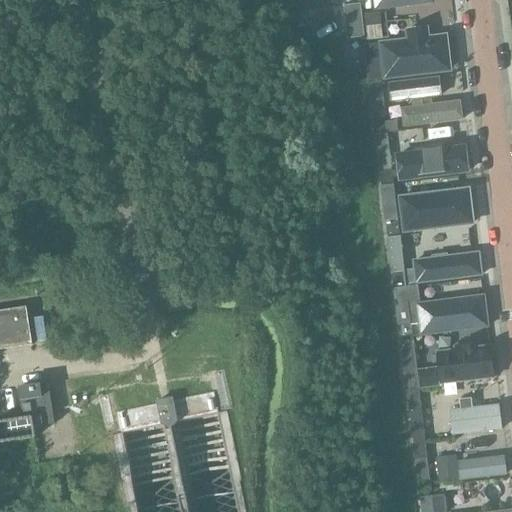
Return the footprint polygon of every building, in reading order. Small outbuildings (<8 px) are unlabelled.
[(375,0),(376,9),(436,1),(436,0),(375,0)] [(347,38),(361,36),(357,3),(343,4),(347,38)] [(366,27),(380,25),(380,23),(379,13),(363,15),(364,25),(364,27),(366,27)] [(366,27),(367,40),(382,38),(380,25),(366,27)] [(377,43),(365,45),(363,45),(365,61),(367,61),(379,60),(377,43)] [(368,84),(369,84),(370,84),(381,82),(382,82),(381,81),(379,60),(367,62),(365,62),(366,68),(350,70),(352,82),(367,80),(368,84)] [(381,82),(370,84),(369,84),(371,99),(383,98),(381,82)] [(404,126),(463,118),(460,98),(401,106),(404,126)] [(384,117),(374,118),(373,118),(372,118),(374,135),(376,134),(386,133),(384,117)] [(397,150),(400,179),(470,172),(467,144),(397,150)] [(388,146),(376,148),(379,170),(380,170),(391,168),(388,146)] [(381,186),(382,186),(393,184),(391,168),(380,170),(379,170),(381,186)] [(399,236),(393,184),(382,186),(381,186),(387,238),(388,238),(389,238),(399,236)] [(400,193),(404,230),(475,224),(471,187),(400,193)] [(388,238),(387,238),(391,273),(393,273),(403,272),(403,271),(399,236),(389,238),(388,238)] [(403,272),(393,273),(391,273),(393,289),(395,288),(405,287),(403,272)] [(405,287),(395,288),(393,289),(398,325),(400,341),(401,341),(412,340),(413,339),(408,302),(420,301),(418,286),(418,285),(405,287)] [(416,302),(421,334),(489,325),(484,292),(416,302)] [(0,350),(32,345),(26,307),(0,311),(0,350)] [(419,368),(423,387),(496,375),(489,338),(435,347),(438,365),(419,368)] [(401,341),(400,341),(405,376),(406,376),(417,375),(412,340),(401,341)] [(417,375),(406,376),(405,376),(407,392),(408,392),(419,391),(417,375)] [(0,412),(0,444),(36,438),(48,436),(47,426),(54,424),(48,385),(41,386),(40,384),(19,388),(22,409),(0,412)] [(425,442),(419,391),(408,392),(407,392),(413,444),(414,444),(425,443),(425,442)] [(473,397),(454,397),(456,431),(501,430),(500,403),(473,404),(473,397)] [(425,443),(414,444),(413,444),(415,460),(416,460),(427,459),(425,443)] [(461,476),(506,475),(505,455),(460,457),(461,476)] [(436,459),(439,480),(458,478),(455,457),(436,459)] [(415,460),(417,484),(429,483),(427,459),(416,460),(415,460)] [(419,485),(418,485),(419,494),(420,494),(428,493),(426,484),(419,485)] [(432,497),(421,498),(420,498),(419,498),(420,511),(446,511),(444,495),(432,497)]
